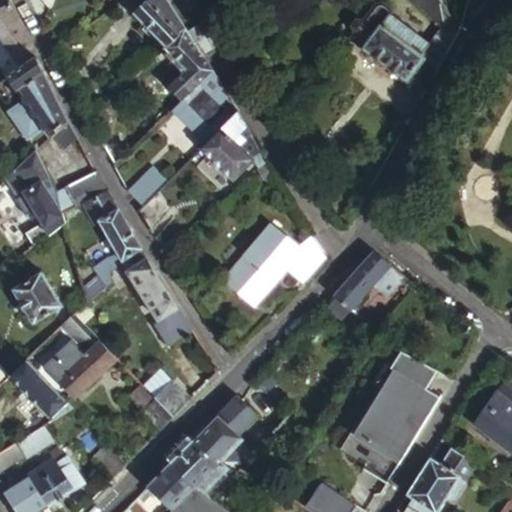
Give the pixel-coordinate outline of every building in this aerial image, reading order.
[(0,0),(0,30),(24,66),(40,55),(13,0),(0,0)] [(172,0),(146,0),(147,1),(136,12),(168,48),(189,27),(185,20),(172,0)] [(172,0),(185,20),(189,27),(190,28),(212,13),(203,0),(172,0)] [(438,34),(453,47),(462,31),(443,0),(412,0),(444,26),(438,34)] [(429,44),(391,15),(378,32),(372,31),(367,37),(370,43),(367,46),(410,79),(426,58),(421,54),(429,44)] [(203,23),(192,31),(205,52),(217,44),(203,23)] [(189,27),(168,48),(167,49),(189,71),(171,88),(183,100),(185,98),(216,70),(205,52),(192,31),(190,28),(189,27)] [(66,147),(80,137),(64,104),(40,55),(24,66),(11,75),(27,98),(45,124),(53,135),(56,133),(66,147)] [(241,111),(216,70),(185,98),(183,100),(169,113),(178,123),(194,108),(218,133),(241,111)] [(11,109),(29,135),(45,124),(27,98),(11,109)] [(104,104),(95,113),(101,119),(110,110),(104,104)] [(194,108),(178,123),(203,148),(218,133),(194,108)] [(255,160),(261,168),(267,162),(241,111),(218,133),(203,148),(234,181),(255,160)] [(19,195),(51,175),(38,148),(19,168),(6,179),(19,195)] [(144,205),(159,191),(170,180),(155,165),(130,189),(144,205)] [(78,205),(85,201),(110,189),(99,171),(68,186),(78,205)] [(52,232),(67,222),(64,212),(54,182),(51,175),(19,195),(18,196),(27,212),(36,207),(52,232)] [(116,265),(124,260),(144,247),(110,189),(85,201),(95,222),(100,220),(120,253),(112,257),(116,265)] [(144,205),(140,209),(153,229),(173,206),(159,191),(144,205)] [(274,220),(226,277),(258,304),(290,266),(305,279),(328,255),(317,238),(313,232),(302,243),(274,220)] [(144,247),(124,260),(131,270),(129,271),(160,319),(161,318),(168,329),(161,334),(175,355),(201,339),(188,317),(144,247)] [(329,295),(334,299),(347,312),(368,289),(380,300),(401,278),(370,252),(329,295)] [(109,274),(109,270),(105,266),(95,275),(98,279),(103,275),(109,282),(112,279),(111,278),(110,275),(109,274)] [(45,270),(15,288),(37,323),(65,305),(45,270)] [(86,283),(91,299),(95,295),(109,282),(103,275),(98,279),(95,275),(86,283)] [(329,295),(324,300),(329,304),(334,299),(329,295)] [(76,313),(84,322),(93,313),(85,304),(76,313)] [(76,313),(64,324),(76,336),(46,362),(75,394),(84,386),(86,387),(118,357),(84,322),(76,313)] [(340,348),(332,352),(338,366),(346,362),(340,348)] [(357,471),(383,487),(418,428),(414,426),(421,415),(425,418),(436,399),(421,391),(432,372),(399,354),(395,353),(374,387),(381,391),(342,455),(360,467),(357,471)] [(12,372),(55,417),(75,404),(30,356),(12,372)] [(0,383),(11,374),(1,362),(0,363),(0,383)] [(143,382),(157,396),(175,378),(161,365),(143,382)] [(157,396),(176,416),(194,397),(175,378),(157,396)] [(130,395),(163,428),(176,416),(157,396),(143,382),(130,395)] [(511,442),(511,398),(496,388),(468,428),(506,452),(511,442)] [(263,407),(247,392),(238,401),(254,416),(263,407)] [(230,398),(185,443),(210,466),(217,459),(229,470),(232,472),(244,461),(229,446),(235,440),(232,436),(251,416),(232,399),(230,398)] [(418,428),(425,418),(421,415),(414,426),(418,428)] [(255,420),(251,416),(232,436),(235,440),(255,420)] [(46,423),(0,452),(0,466),(1,471),(26,453),(24,450),(52,431),(46,423)] [(229,446),(244,461),(249,454),(235,440),(229,446)] [(95,455),(115,477),(130,462),(110,441),(95,455)] [(185,443),(164,465),(188,488),(202,498),(229,470),(217,459),(210,466),(185,443)] [(435,468),(426,461),(392,511),(435,511),(442,501),(448,505),(474,467),(447,449),(442,458),(446,460),(442,466),(438,463),(435,468)] [(68,455),(50,465),(54,472),(72,461),(68,455)] [(442,458),(438,463),(442,466),(446,460),(442,458)] [(34,473),(52,505),(87,485),(72,461),(54,472),(50,465),(34,473)] [(149,493),(163,506),(167,510),(188,488),(164,465),(143,487),(149,493)] [(34,473),(7,489),(6,490),(14,502),(12,503),(15,511),(40,511),(52,505),(34,473)] [(348,511),(352,508),(317,485),(301,509),(305,511),(348,511)] [(143,499),(149,493),(143,487),(137,494),(143,499)] [(167,510),(169,511),(205,511),(206,511),(207,511),(222,511),(202,498),(188,488),(167,510)] [(511,511),(511,492),(510,491),(496,511),(511,511)]
